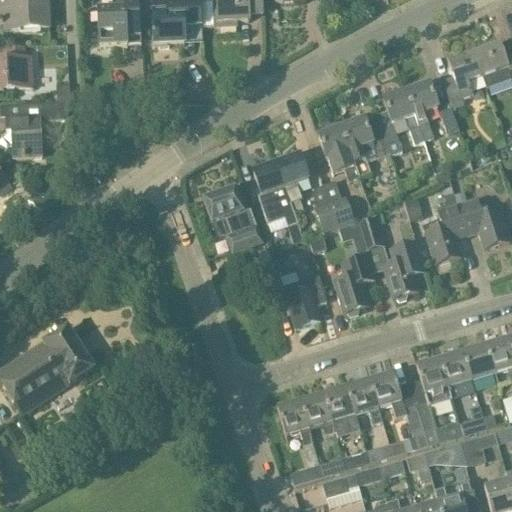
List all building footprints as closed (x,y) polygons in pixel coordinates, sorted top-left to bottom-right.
[(0,0),(0,16),(1,34),(49,32),(47,0),(0,0)] [(99,13),(100,50),(141,49),(139,0),(111,0),(112,12),(99,13)] [(152,35),(153,50),(169,49),(169,47),(185,47),(184,29),(202,28),(200,0),(168,0),(169,15),(154,16),(154,34),(152,35)] [(214,9),(215,30),(237,29),(237,25),(249,25),(249,19),(263,19),(261,0),(217,0),(218,8),(214,9)] [(474,57),(482,81),(483,80),(487,91),(511,81),(511,57),(506,60),(501,47),(489,52),(486,49),(483,49),(479,50),(477,53),(476,56),(474,57)] [(31,61),(25,62),(24,50),(0,51),(0,93),(33,92),(31,61)] [(482,81),(474,57),(448,67),(454,81),(443,85),(452,112),(464,108),(463,103),(474,99),(469,85),(482,81)] [(425,145),(434,142),(425,116),(439,111),(430,86),(407,94),(425,145)] [(56,90),(57,106),(70,106),(68,89),(56,90)] [(425,145),(407,94),(396,98),(393,94),(385,97),(385,102),(383,103),(392,128),(406,123),(415,148),(425,145)] [(6,122),(7,149),(13,149),(13,162),(42,160),(40,125),(67,123),(66,106),(21,109),(22,121),(6,122)] [(459,135),(451,112),(439,116),(447,139),(459,135)] [(359,181),(360,181),(370,177),(364,162),(365,161),(363,156),(375,152),(377,157),(389,153),(383,136),(379,127),(368,130),(365,122),(364,122),(361,118),(353,121),(353,126),(342,130),(359,181)] [(361,187),(359,181),(342,130),(319,138),(328,163),(340,159),(349,185),(351,184),(353,190),(361,187)] [(383,136),(389,153),(391,159),(403,155),(395,132),(383,136)] [(277,166),(286,192),(294,216),(306,212),(297,187),(309,183),(300,158),(277,166)] [(22,166),(14,166),(15,179),(27,178),(28,171),(22,166)] [(286,192),(277,166),(254,174),(263,198),(259,200),(269,228),(286,222),(289,231),(297,228),(293,216),(294,216),(286,192)] [(439,188),(451,183),(447,174),(435,179),(439,188)] [(0,198),(0,199),(11,191),(0,177),(0,198)] [(204,204),(212,227),(227,221),(233,238),(226,240),(232,258),(262,247),(250,212),(242,215),(234,193),(204,204)] [(467,236),(478,233),(485,254),(510,246),(500,213),(485,217),(480,201),(458,208),(467,236)] [(330,207),(339,232),(344,230),(354,226),(345,202),(330,207)] [(330,207),(320,211),(317,212),(326,237),(339,232),(330,207)] [(467,236),(458,208),(438,214),(443,230),(426,235),(436,269),(462,261),(455,240),(467,236)] [(367,255),(384,250),(376,222),(359,227),(363,241),(367,255)] [(310,246),(311,247),(314,257),(327,253),(324,242),(310,246)] [(391,268),(383,270),(393,303),(397,302),(400,305),(407,303),(408,299),(419,295),(414,279),(425,276),(416,246),(391,253),(395,266),(391,268)] [(257,255),(261,267),(272,263),(268,252),(257,255)] [(346,281),(334,285),(344,318),(347,318),(350,321),(359,318),(359,314),(370,311),(363,287),(375,284),(368,261),(342,268),(346,281)] [(277,264),(263,268),(271,294),(285,290),(277,264)] [(286,300),(296,333),(322,325),(317,310),(328,307),(320,281),(306,285),(308,293),(286,300)] [(0,375),(0,383),(22,418),(95,372),(69,332),(0,375)] [(511,346),(511,342),(488,349),(496,377),(509,374),(511,383),(511,346)] [(496,377),(488,349),(464,356),(473,384),(496,377)] [(473,384),(464,356),(441,363),(450,391),(473,384)] [(450,391),(441,363),(417,370),(429,410),(453,403),(449,391),(450,391)] [(429,450),(416,408),(405,411),(403,404),(403,405),(394,377),(371,384),(380,412),(392,409),(396,422),(407,419),(414,441),(415,441),(419,453),(429,450)] [(383,425),(380,412),(371,384),(362,387),(360,383),(348,386),(349,391),(348,391),(357,419),(371,415),(374,427),(383,425)] [(357,419),(348,391),(325,398),(334,426),(335,426),(357,419)] [(325,398),(302,405),(311,433),(312,433),(326,429),(328,438),(338,435),(335,426),(334,426),(325,398)] [(427,404),(416,408),(429,450),(438,447),(435,435),(436,435),(427,404)] [(316,445),(312,433),(311,433),(302,405),(278,412),(287,440),(302,436),(305,448),(316,445)] [(488,433),(484,421),(480,410),(470,413),(477,437),(488,433)] [(488,433),(497,430),(493,418),(484,421),(488,433)] [(463,440),(477,436),(472,423),(460,426),(460,428),(463,440)] [(436,435),(440,446),(463,440),(460,428),(436,435)] [(511,431),(502,435),(505,446),(511,444),(511,431)] [(482,453),(498,448),(495,437),(462,447),(461,447),(467,470),(468,471),(469,471),(485,466),(482,453)] [(371,467),(394,460),(392,454),(378,458),(377,452),(367,455),(371,467)] [(428,470),(443,466),(440,453),(425,457),(428,470)] [(371,467),(367,455),(344,461),(348,474),(371,467)] [(428,470),(425,457),(423,458),(402,464),(405,476),(428,470)] [(405,476),(402,464),(379,471),(383,483),(405,476)] [(322,468),(321,468),(325,480),(333,478),(329,466),(322,468)] [(325,480),(321,468),(291,477),(295,489),(325,480)] [(383,483),(379,471),(356,477),(359,489),(383,483)] [(359,489),(356,477),(335,483),(323,487),(326,499),(359,489)] [(511,511),(511,492),(509,483),(485,490),(490,511),(511,511)] [(440,511),(474,511),(478,511),(471,484),(459,487),(462,500),(449,503),(446,491),(436,493),(439,506),(440,511)]
